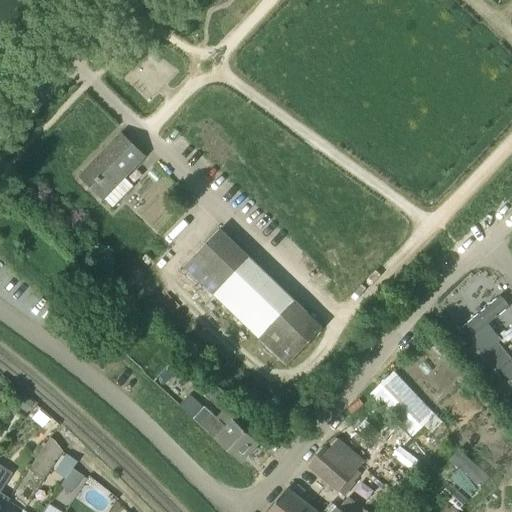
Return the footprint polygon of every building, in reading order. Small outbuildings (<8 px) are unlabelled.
[(204,158),(330,272),(370,227),(244,114),(204,158)] [(134,185),(126,177),(145,157),(121,133),(79,177),(111,208),(134,185)] [(184,266),(288,365),(323,328),(220,229),(184,266)] [(464,289),(487,297),(492,281),(469,273),(464,289)] [(133,343),(142,334),(131,323),(122,332),(133,343)] [(489,324),(471,339),(483,354),(498,342),(501,339),(489,324)] [(489,363),(505,350),(498,342),(483,354),(482,355),(489,363)] [(489,363),(482,355),(473,344),(460,355),(476,374),(489,363)] [(497,372),(511,359),(511,358),(505,350),(489,363),(497,372)] [(395,370),(370,395),(411,437),(413,435),(435,415),(395,370)] [(202,392),(234,421),(243,411),(212,381),(202,392)] [(16,405),(26,413),(34,404),(24,395),(16,405)] [(181,408),(242,463),(250,453),(254,453),(257,449),(257,446),(259,445),(234,421),(227,428),(205,409),(204,410),(191,398),(181,408)] [(30,413),(34,417),(39,410),(35,407),(30,413)] [(42,480),(61,452),(53,441),(49,438),(28,471),(42,480)] [(324,447),(308,466),(339,492),(364,462),(338,441),(329,451),(324,447)] [(493,478),(464,450),(455,459),(484,486),(493,478)] [(64,479),(71,468),(75,461),(66,455),(54,472),(64,479)] [(0,511),(9,500),(0,494),(0,491),(11,473),(0,465),(0,511)] [(71,468),(64,479),(59,487),(70,494),(82,477),(71,468)] [(315,511),(287,490),(277,502),(289,511),(343,511),(339,509),(336,511),(315,511)] [(9,500),(0,511),(21,511),(24,509),(9,500)] [(289,511),(277,502),(268,511),(289,511)] [(451,503),(442,511),(460,511),(451,503)]
